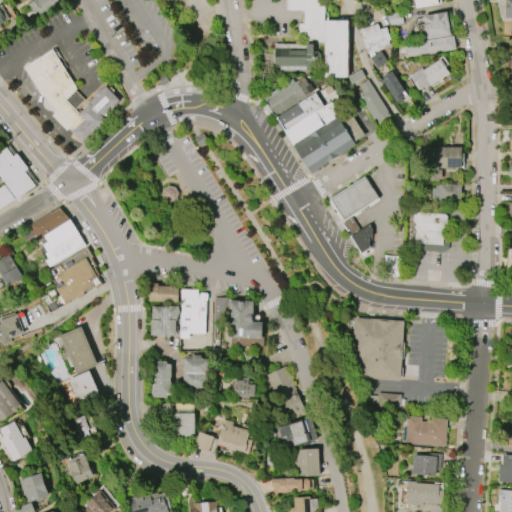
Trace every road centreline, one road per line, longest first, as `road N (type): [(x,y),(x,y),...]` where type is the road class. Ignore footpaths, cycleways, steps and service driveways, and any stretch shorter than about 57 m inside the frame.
road 1 (residential): [(464,0),(485,91),(485,283),(468,511)]
road 2 (secondary): [(115,253),(129,306),(136,430),(160,458),(229,471),(252,489),(261,511)]
road 3 (secondary): [(258,146),(326,260),(351,286),(384,298),(511,306)]
road 4 (residential): [(249,265),(291,336),(343,511)]
road 5 (residential): [(293,199),(485,91)]
road 6 (secondary): [(236,118),(200,105),(166,109),(69,186)]
road 7 (residential): [(163,131),(249,265)]
road 8 (residential): [(257,279),(115,253)]
road 9 (residential): [(84,0),(152,115)]
road 10 (residential): [(406,134),(359,60),(351,18)]
